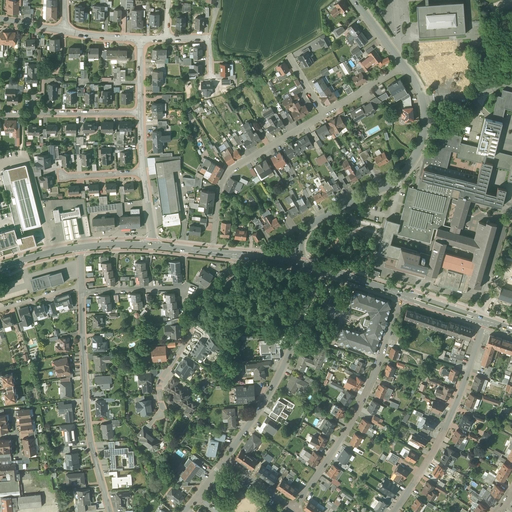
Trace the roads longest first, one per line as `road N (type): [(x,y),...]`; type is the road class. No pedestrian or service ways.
road 1 (residential): [(402,65),(424,107),(416,156),(387,185),(309,225),(296,262)]
road 2 (residential): [(294,507),(359,404),(404,294)]
road 3 (residential): [(109,511),(89,421),(81,291)]
road 4 (residential): [(316,265),(297,332),(222,458)]
road 5 (residential): [(485,322),(447,422),(392,511)]
road 6 (residential): [(324,115),(229,168),(213,252)]
road 7 (residential): [(236,254),(226,283),(193,306),(190,331),(159,383),(160,407)]
road 8 (residential): [(0,115),(140,113)]
